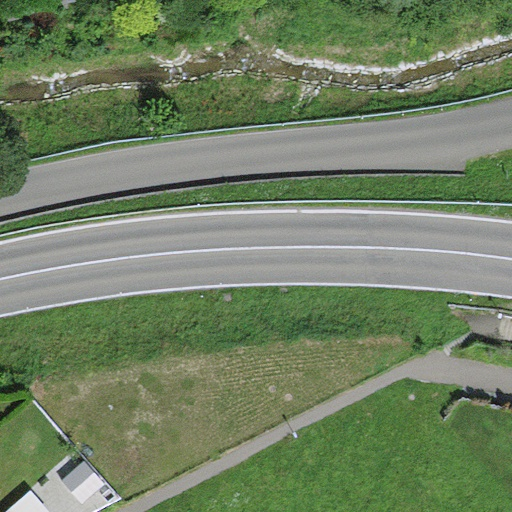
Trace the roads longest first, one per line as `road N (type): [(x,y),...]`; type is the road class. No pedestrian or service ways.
road 1 (residential): [(511,123),(0,193)]
road 2 (secondary): [(511,258),(339,241),(177,250),(0,276)]
